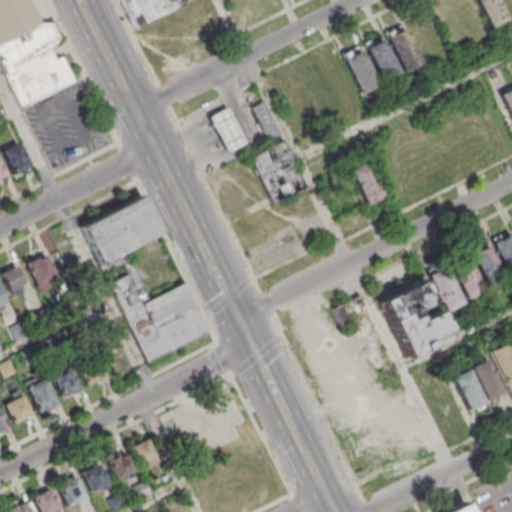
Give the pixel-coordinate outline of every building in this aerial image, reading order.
[(0,0),(0,68),(20,109),(75,82),(61,55),(53,59),(48,49),(50,48),(56,38),(52,33),(50,28),(49,24),(39,24),(27,0),(0,0)] [(117,0),(146,67),(227,32),(213,0),(212,0),(172,17),(170,11),(186,4),(184,0),(117,0)] [(450,0),(462,39),(481,32),(471,0),(450,0)] [(474,0),(496,0),(507,20),(489,29),(474,0)] [(511,0),(500,0),(508,17),(511,15),(511,0)] [(385,37),(402,29),(420,64),(402,73),(385,37)] [(364,48),(381,40),(398,75),(381,83),(364,48)] [(341,59),(359,50),(376,85),(359,94),(341,59)] [(333,107),(313,68),(297,77),(316,116),(333,107)] [(511,123),(511,89),(498,96),(511,123)] [(266,141),(279,135),(263,102),(250,108),(266,141)] [(226,154),(245,145),(226,107),(207,117),(226,154)] [(247,155),(267,203),(304,188),(283,140),(247,155)] [(0,146),(0,150),(10,179),(29,172),(18,141),(0,146)] [(347,169),(363,205),(381,197),(365,161),(347,169)] [(80,226),(103,272),(120,264),(126,275),(107,284),(146,363),(206,333),(194,310),(195,309),(183,284),(148,301),(124,253),(160,234),(141,196),(80,226)] [(508,278),(511,275),(511,242),(507,232),(489,241),(508,278)] [(487,289),(504,280),(485,242),(468,251),(487,289)] [(55,277),(43,253),(23,263),(35,287),(55,277)] [(465,300),(482,291),(463,253),(446,262),(465,300)] [(24,285),(14,265),(0,271),(0,277),(8,292),(24,285)] [(425,273),(442,312),(460,304),(443,265),(425,273)] [(377,297),(400,357),(427,346),(424,338),(444,330),(437,310),(418,317),(415,308),(430,302),(422,280),(377,297)] [(30,316),(43,310),(50,323),(37,329),(30,316)] [(8,329),(21,323),(27,336),(14,342),(8,329)] [(44,342),(57,336),(64,349),(51,355),(44,342)] [(334,338),(298,354),(330,430),(366,415),(334,338)] [(487,350),(504,390),(511,386),(511,357),(505,342),(487,350)] [(20,354),(33,348),(39,361),(26,367),(20,354)] [(97,357),(75,367),(84,387),(106,376),(97,357)] [(484,407),(482,402),(502,394),(487,359),(450,374),(466,414),(484,407)] [(0,375),(0,365),(9,361),(15,374),(2,380),(0,375)] [(59,398),(77,389),(66,367),(48,377),(59,398)] [(462,416),(444,377),(426,385),(443,424),(462,416)] [(53,409),(46,380),(25,385),(33,414),(53,409)] [(30,416),(20,396),(1,405),(10,425),(30,416)] [(157,461),(144,438),(127,447),(139,470),(157,461)] [(103,460),(113,482),(132,472),(121,451),(103,460)] [(97,464),(79,473),(89,494),(107,485),(97,464)] [(53,485),(65,508),(84,498),(73,475),(53,485)] [(135,494),(144,493),(144,483),(134,484),(135,494)] [(29,495),(35,511),(57,511),(48,488),(29,495)] [(4,509),(5,511),(29,511),(32,511),(25,498),(4,509)] [(463,511),(459,503),(438,511),(463,511)]
